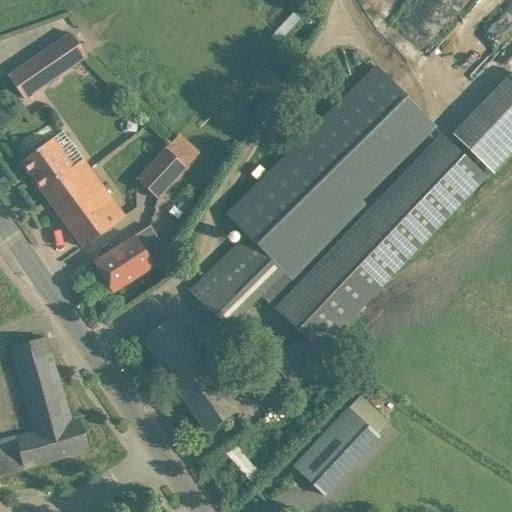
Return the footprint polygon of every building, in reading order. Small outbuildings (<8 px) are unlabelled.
[(71,33),(33,59),(8,76),(24,99),(86,56),(71,33)] [(247,235),(190,291),(197,298),(226,328),(260,295),(268,303),(291,280),(282,271),(432,124),(379,70),(284,163),(229,217),(247,235)] [(511,77),(508,74),(452,133),(494,173),(511,153),(511,77)] [(35,150),(19,162),(82,247),(98,235),(124,217),(82,159),(72,166),(52,138),(35,150)] [(447,139),(407,181),(281,313),(320,352),(487,176),(447,139)] [(136,179),(157,199),(186,168),(164,148),(136,179)] [(112,293),(154,266),(169,256),(150,226),(93,263),(112,293)] [(171,317),(158,326),(141,338),(206,432),(236,411),(171,317)] [(268,357),(289,385),(319,362),(297,335),(268,357)] [(0,442),(0,475),(87,450),(78,420),(70,422),(45,337),(10,348),(34,432),(0,442)] [(240,360),(274,410),(295,396),(260,347),(240,360)] [(360,395),(349,407),(294,467),(323,495),(378,436),(377,435),(389,422),(360,395)] [(248,484),(261,475),(238,442),(224,451),(248,484)]
